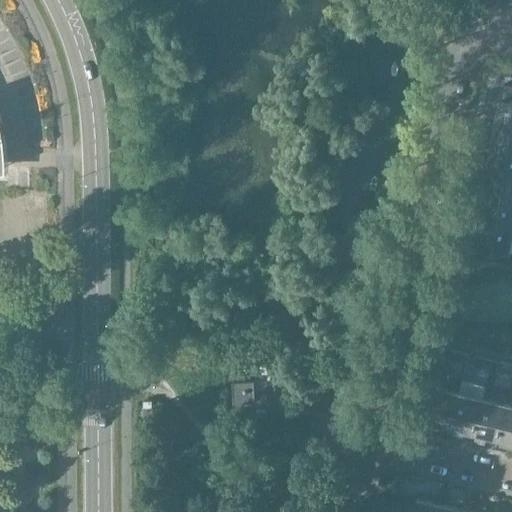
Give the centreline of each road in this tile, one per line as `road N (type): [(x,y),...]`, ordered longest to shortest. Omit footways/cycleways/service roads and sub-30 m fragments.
road 1 (residential): [(373,439),(460,52),(503,46)]
road 2 (tertiary): [(96,382),(95,143),(76,38),(56,0)]
road 3 (residential): [(511,474),(373,439)]
road 4 (tertiary): [(98,511),(96,382)]
